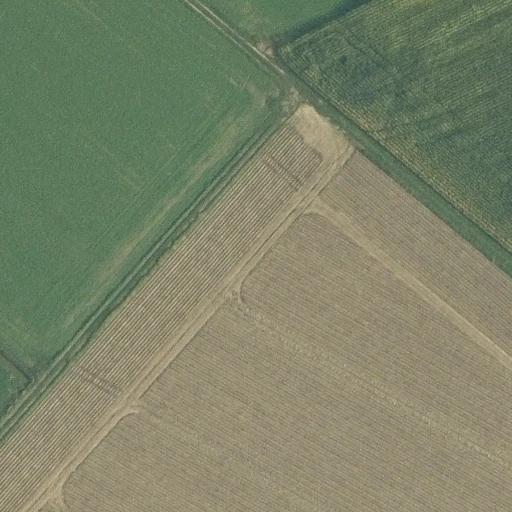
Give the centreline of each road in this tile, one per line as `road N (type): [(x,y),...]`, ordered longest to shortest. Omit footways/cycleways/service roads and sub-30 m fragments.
road 1 (track): [(305,90),(0,438)]
road 2 (track): [(195,0),(511,262)]
